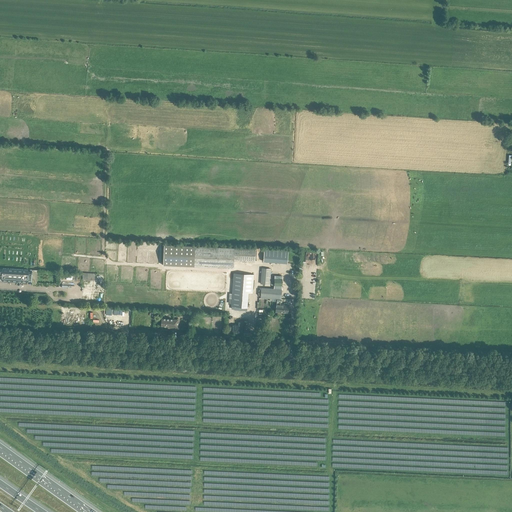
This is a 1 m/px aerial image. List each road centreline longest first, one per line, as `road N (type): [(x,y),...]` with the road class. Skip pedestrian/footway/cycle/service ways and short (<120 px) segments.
road 1 (unclassified): [(0,343),(511,371)]
road 2 (unknown): [(293,280),(278,266),(257,270),(250,356)]
